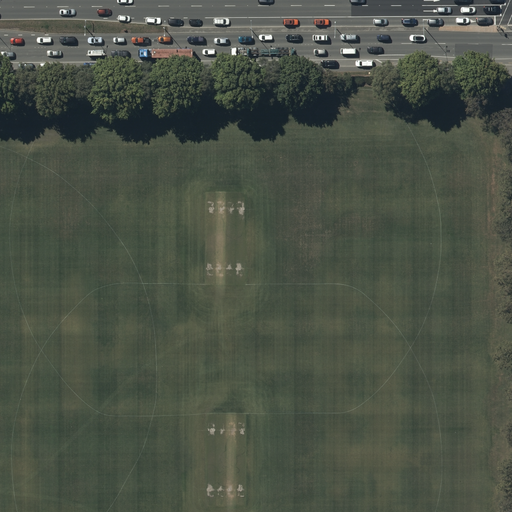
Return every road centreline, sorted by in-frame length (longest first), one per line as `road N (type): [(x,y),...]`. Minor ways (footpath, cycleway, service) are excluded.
road 1 (trunk): [(0,8),(511,4)]
road 2 (trunk): [(511,44),(0,47)]
